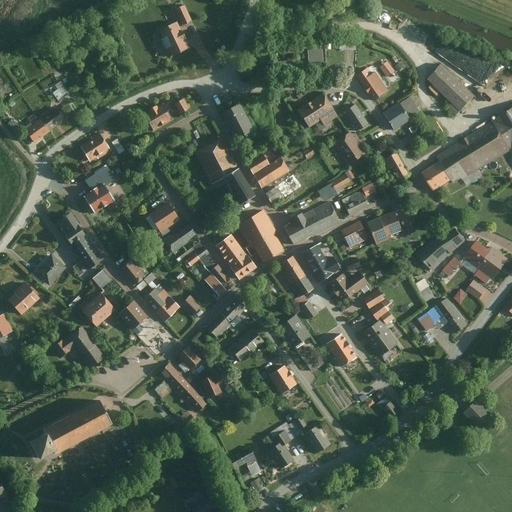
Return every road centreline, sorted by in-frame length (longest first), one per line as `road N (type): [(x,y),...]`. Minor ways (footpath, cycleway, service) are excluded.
road 1 (residential): [(224,88),(356,89),(422,187)]
road 2 (residential): [(210,108),(155,142),(152,159),(237,288)]
road 3 (residential): [(290,251),(409,421)]
road 4 (residential): [(237,288),(352,449)]
road 5 (residential): [(43,170),(63,144),(141,97),(172,86),(205,88)]
road 6 (residential): [(511,281),(409,421)]
road 7 (residential): [(43,170),(143,306)]
road 8 (residential): [(210,108),(290,251)]
road 9 (residential): [(237,288),(125,393)]
road 10 (residential): [(422,187),(290,251)]
